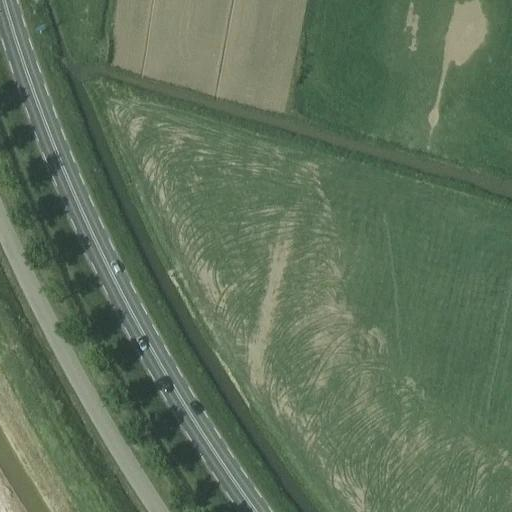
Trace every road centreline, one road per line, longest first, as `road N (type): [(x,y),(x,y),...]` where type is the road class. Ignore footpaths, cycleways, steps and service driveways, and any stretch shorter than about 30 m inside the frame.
road 1 (primary): [(258,511),(219,458),(64,174),(4,0)]
road 2 (unclassified): [(158,511),(66,367),(0,226)]
